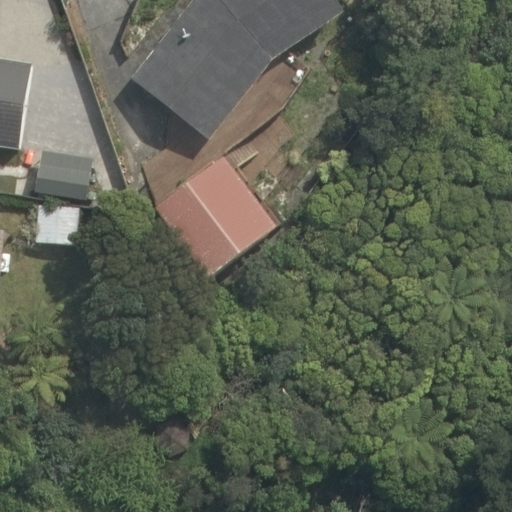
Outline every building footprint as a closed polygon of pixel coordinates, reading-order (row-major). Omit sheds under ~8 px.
[(271,58),(343,10),(336,0),(195,0),(132,79),(209,141),(271,58)] [(0,146),(20,149),(32,64),(0,58),(0,146)] [(94,160),(44,151),(37,191),(87,200),(94,160)] [(277,226),(225,155),(156,208),(208,279),(277,226)] [(63,244),(65,207),(39,205),(36,242),(63,244)]
